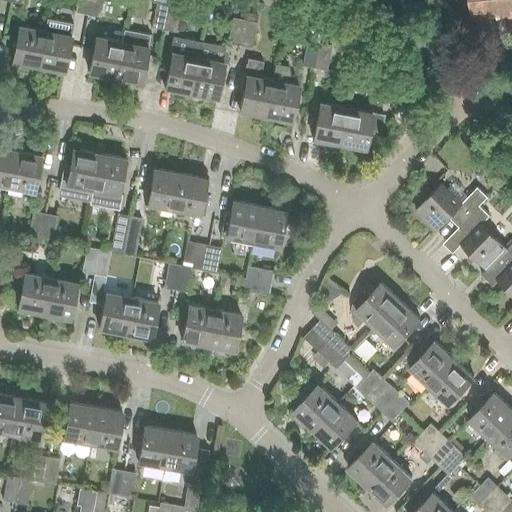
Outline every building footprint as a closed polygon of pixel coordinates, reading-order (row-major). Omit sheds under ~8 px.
[(87,12),(89,0),(76,0),(74,10),(87,12)] [(89,0),(87,12),(99,14),(102,0),(89,0)] [(155,0),(157,1),(151,26),(163,29),(169,3),(169,0),(155,0)] [(176,31),(181,6),(181,0),(169,0),(169,3),(163,29),(176,31)] [(511,0),(470,0),(472,18),(496,16),(496,18),(511,16),(511,0)] [(256,14),(247,12),(245,19),(243,19),(238,43),(250,45),(256,14)] [(238,43),(243,19),(231,17),(226,40),(238,43)] [(45,29),(38,66),(63,71),(70,34),(72,24),(47,19),(45,29)] [(38,66),(45,29),(18,24),(11,60),(38,66)] [(140,82),(147,46),(150,34),(123,29),(120,40),(113,77),(140,82)] [(113,77),(120,40),(96,35),(88,72),(113,77)] [(190,92),(200,40),(172,35),(169,51),(171,51),(164,87),(190,92)] [(200,40),(190,92),(216,97),(223,61),(225,62),(226,54),(220,44),(200,40)] [(312,67),(317,42),(305,40),(300,64),(312,67)] [(317,42),(312,67),(325,69),(330,45),(317,42)] [(261,114),(268,77),(258,75),(262,60),(246,57),(244,67),(246,67),(237,109),(261,114)] [(271,63),(268,77),(261,114),(288,119),(296,83),(285,81),(286,72),(284,65),(271,63)] [(395,87),(415,106),(433,88),(412,69),(395,87)] [(337,143),(344,107),(318,101),(311,138),(337,143)] [(344,107),(337,143),(363,148),(367,128),(379,131),(382,114),(344,107)] [(0,183),(7,185),(13,149),(0,146),(0,183)] [(91,188),(98,152),(72,147),(67,172),(63,171),(59,192),(88,198),(90,188),(91,188)] [(13,149),(7,185),(33,190),(40,154),(13,149)] [(98,152),(91,188),(104,191),(102,200),(107,206),(118,208),(121,193),(117,192),(124,157),(98,152)] [(170,209),(178,172),(153,167),(146,204),(170,209)] [(178,172),(170,209),(202,215),(206,194),(201,193),(204,177),(178,172)] [(479,204),(486,197),(476,188),(461,203),(440,183),(415,209),(436,229),(449,215),(460,225),(479,204)] [(249,242),(256,206),(232,201),(229,215),(224,214),(219,236),(249,242)] [(481,223),(490,215),(479,204),(460,225),(471,236),(463,243),(487,267),(506,247),(481,223)] [(284,211),(256,206),(249,242),(276,247),(284,211)] [(39,238),(44,213),(32,211),(27,236),(39,238)] [(44,213),(39,238),(51,240),(56,216),(44,213)] [(120,254),(128,215),(116,213),(109,251),(120,254)] [(135,242),(140,217),(128,215),(120,254),(132,256),(135,242)] [(201,271),(207,244),(184,240),(180,261),(191,263),(190,268),(192,269),(201,271)] [(511,290),(511,241),(506,247),(487,267),(481,272),(483,274),(484,273),(493,282),(498,277),(511,290)] [(207,244),(201,271),(212,273),(217,246),(207,244)] [(93,273),(97,249),(86,247),(82,271),(93,273)] [(97,249),(93,273),(104,275),(108,251),(97,249)] [(176,290),(180,266),(180,265),(169,263),(164,288),(176,290)] [(192,269),(190,268),(180,266),(176,290),(176,291),(187,293),(192,269)] [(242,279),(267,283),(269,270),(244,266),(242,279)] [(44,313),(50,277),(24,272),(18,309),(44,313)] [(50,277),(44,313),(70,318),(77,282),(50,277)] [(267,283),(242,279),(234,277),(232,288),(265,294),(267,283)] [(377,327),(402,300),(383,282),(372,293),(368,290),(365,291),(362,292),(359,295),(356,297),(354,301),(353,304),(352,307),(352,311),(352,315),(353,318),(355,322),(357,325),(360,327),(368,319),(377,327)] [(125,333),(132,297),(106,293),(99,328),(125,333)] [(132,297),(125,333),(151,338),(158,302),(132,297)] [(402,300),(377,327),(396,345),(421,318),(402,300)] [(209,345),(216,309),(190,303),(183,339),(209,345)] [(216,309),(209,345),(235,350),(242,315),(216,309)] [(347,359),(350,356),(354,351),(319,318),(312,326),(347,359)] [(303,335),(338,368),(347,359),(312,326),(303,335)] [(366,336),(357,347),(369,358),(379,347),(366,336)] [(431,385),(456,358),(436,340),(411,366),(431,385)] [(350,356),(347,359),(338,368),(358,387),(359,388),(371,376),(350,356)] [(456,358),(431,385),(449,403),(474,376),(456,358)] [(367,396),(384,378),(376,370),(371,376),(359,388),(358,388),(367,396)] [(375,404),(392,386),(384,378),(367,396),(375,404)] [(313,428),(339,402),(319,383),(294,410),(313,428)] [(384,412),(401,394),(392,386),(375,404),(384,412)] [(489,438),(511,413),(511,407),(496,392),(470,419),(489,438)] [(0,431),(12,434),(18,397),(0,393),(0,431)] [(401,394),(384,412),(393,421),(410,403),(401,394)] [(18,397),(12,434),(39,438),(45,401),(18,397)] [(88,442),(95,406),(69,401),(62,438),(88,442)] [(339,402),(313,428),(332,446),(358,420),(339,402)] [(95,406),(88,442),(115,447),(121,411),(95,406)] [(511,413),(489,438),(508,455),(511,450),(511,413)] [(424,449),(440,431),(432,424),(416,442),(424,449)] [(164,466),(170,430),(144,425),(137,461),(164,466)] [(170,430),(164,466),(182,469),(183,481),(189,482),(184,506),(196,508),(200,485),(201,485),(207,453),(193,450),(196,435),(170,430)] [(432,457),(449,440),(440,431),(424,449),(432,457)] [(368,486),(393,460),(373,440),(348,467),(368,486)] [(441,466),(458,448),(449,440),(432,457),(441,466)] [(458,448),(441,466),(450,474),(466,456),(458,448)] [(42,482),(47,457),(35,455),(30,480),(42,482)] [(47,457),(42,482),(54,484),(59,459),(47,457)] [(393,460),(368,486),(387,503),(411,477),(393,460)] [(120,495),(124,471),(112,468),(108,493),(120,495)] [(124,471),(120,495),(132,497),(136,472),(124,471)] [(14,502),(19,478),(7,476),(3,500),(14,502)] [(19,478),(14,502),(26,504),(30,480),(19,478)] [(481,504),(498,486),(490,478),(473,496),(481,504)] [(490,511),(507,494),(498,486),(481,504),(490,511)] [(91,511),(95,490),(83,488),(80,505),(78,511),(91,511)] [(95,490),(91,511),(103,511),(106,492),(95,490)] [(451,511),(453,510),(434,491),(413,511),(451,511)] [(489,511),(505,511),(511,505),(511,498),(507,494),(490,511),(489,511)] [(169,511),(171,504),(160,502),(158,511),(169,511)]
